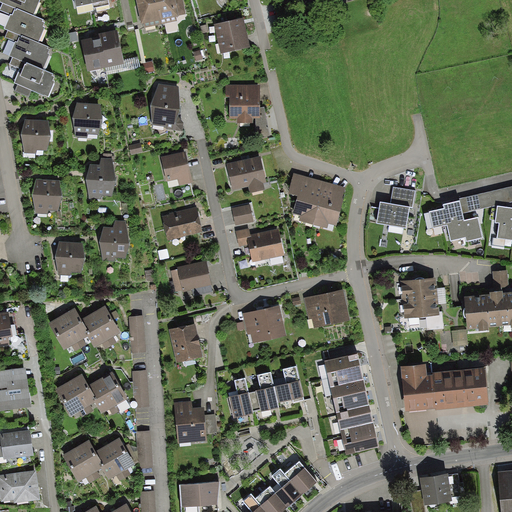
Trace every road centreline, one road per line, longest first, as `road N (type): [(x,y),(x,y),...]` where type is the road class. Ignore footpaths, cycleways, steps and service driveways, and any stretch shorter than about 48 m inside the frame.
road 1 (residential): [(189,94),(235,291),(251,296),(357,272)]
road 2 (residential): [(163,511),(150,292)]
road 3 (residential): [(399,466),(357,272)]
road 4 (residential): [(269,70),(289,151),(362,181)]
road 5 (residential): [(357,272),(429,259),(487,263)]
road 6 (residential): [(21,248),(0,124)]
